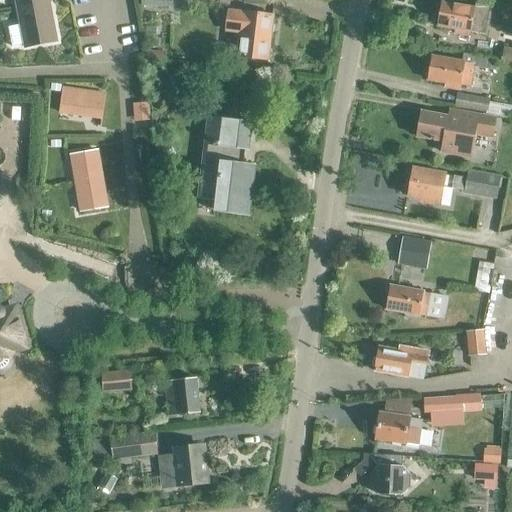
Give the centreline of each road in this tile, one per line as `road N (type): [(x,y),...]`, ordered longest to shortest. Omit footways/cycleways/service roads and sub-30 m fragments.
road 1 (residential): [(281,511),(354,0)]
road 2 (unknown): [(303,365),(466,382),(495,373),(511,354)]
road 3 (unknown): [(326,199),(446,230),(471,229),(495,213)]
